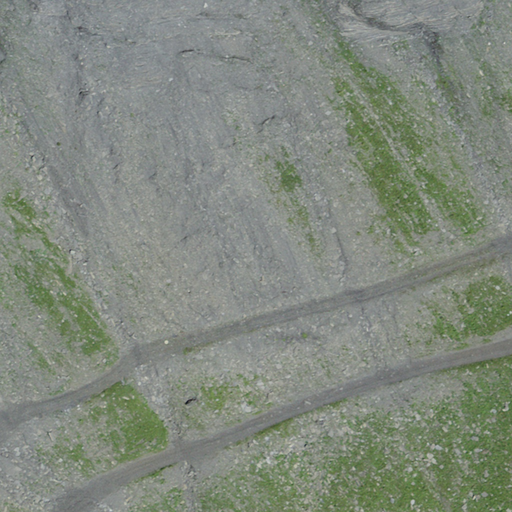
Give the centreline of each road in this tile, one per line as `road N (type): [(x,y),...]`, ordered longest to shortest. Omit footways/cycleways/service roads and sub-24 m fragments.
road 1 (track): [(511,250),(190,350),(137,359),(112,387),(0,419)]
road 2 (track): [(69,511),(97,486),(453,354),(511,346)]
